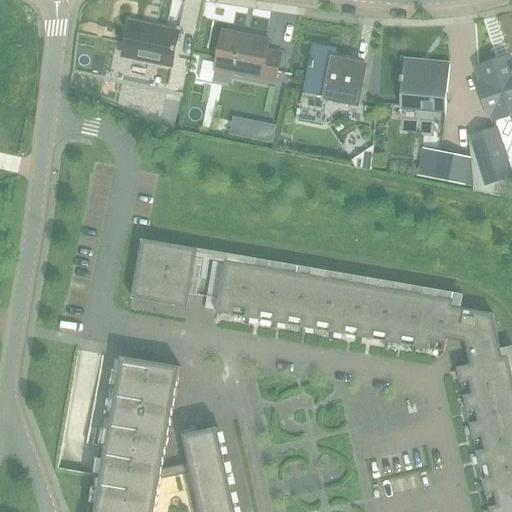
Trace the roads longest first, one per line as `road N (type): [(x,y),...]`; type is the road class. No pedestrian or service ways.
road 1 (residential): [(230,347),(428,380),(458,511)]
road 2 (residential): [(44,121),(111,131),(123,146),(127,166),(97,323),(126,330)]
road 3 (tertiary): [(0,400),(44,121)]
road 4 (residential): [(266,511),(230,347)]
road 5 (tertiary): [(44,121),(52,0)]
